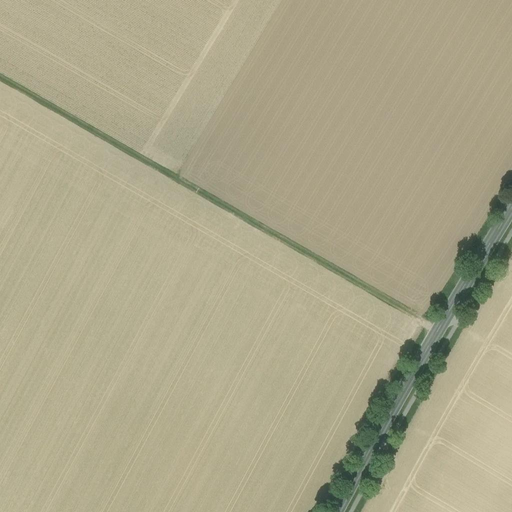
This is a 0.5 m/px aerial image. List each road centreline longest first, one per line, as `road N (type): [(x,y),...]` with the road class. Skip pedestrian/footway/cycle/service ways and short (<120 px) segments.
road 1 (track): [(437,332),(0,78)]
road 2 (primary): [(511,210),(337,511)]
